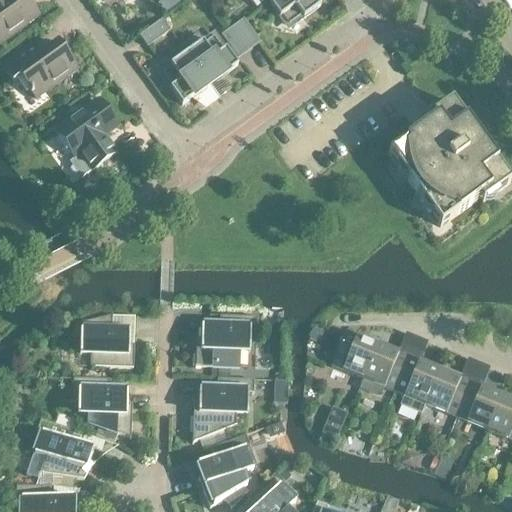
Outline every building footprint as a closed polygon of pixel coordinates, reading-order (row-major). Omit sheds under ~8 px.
[(24,0),(0,0),(0,40),(36,15),(24,0)] [(303,19),(319,7),(314,0),(270,0),(267,2),(279,19),(281,17),(288,27),(301,17),(303,19)] [(146,48),(169,32),(161,20),(138,36),(146,48)] [(231,28),(248,51),(258,43),(242,21),(231,28)] [(248,51),(231,28),(221,36),(238,58),(248,51)] [(181,47),(209,87),(237,67),(225,50),(223,51),(213,38),(203,45),(197,36),(181,47)] [(58,46),(40,59),(32,47),(1,70),(11,84),(20,78),(35,100),(75,70),(58,46)] [(209,87),(181,47),(166,61),(171,68),(161,75),(171,89),(169,90),(181,107),(209,87)] [(55,134),(73,160),(68,163),(80,179),(92,171),(115,155),(102,138),(116,127),(99,103),(55,134)] [(471,213),(492,198),(511,185),(450,105),(424,125),(427,128),(389,157),(397,168),(401,165),(411,179),(407,182),(421,202),(425,199),(435,213),(431,216),(440,228),(467,207),(471,213)] [(90,356),(90,369),(132,370),(133,356),(128,356),(129,333),(127,333),(127,334),(111,334),(111,317),(75,326),(74,334),(80,334),(79,357),(80,357),(80,356),(90,356)] [(249,348),(249,331),(255,331),(255,319),(219,317),(218,329),(202,328),(201,328),(200,349),(195,349),(194,368),(237,369),(238,348),(249,348)] [(362,380),(376,346),(344,333),(330,367),(362,380)] [(379,399),(383,389),(393,393),(407,359),(376,346),(362,380),(358,390),(379,399)] [(407,359),(393,393),(404,398),(400,407),(421,415),(424,406),(438,372),(407,359)] [(455,419),(469,385),(438,372),(424,406),(455,419)] [(87,425),(99,429),(96,438),(112,443),(115,435),(128,440),(130,440),(131,415),(126,415),(127,392),(125,392),(125,394),(109,393),(109,381),(73,380),(72,393),(78,393),(77,416),(78,416),(78,415),(88,415),(87,424),(87,425)] [(246,411),(247,394),(252,395),(253,382),(217,380),(216,392),(199,391),(198,391),(197,413),(193,412),(191,445),(193,445),(193,444),(236,427),(235,426),(235,411),(246,411)] [(469,385),(455,419),(487,432),(501,398),(469,385)] [(511,402),(501,398),(487,432),(511,442),(511,402)] [(333,406),(322,431),(338,438),(348,412),(333,406)] [(41,435),(34,456),(45,460),(39,475),(39,488),(53,489),(53,477),(83,481),(85,477),(87,473),(86,472),(82,471),(89,450),(71,444),(75,433),(40,421),(36,433),(41,435)] [(209,510),(222,502),(230,510),(247,494),(242,489),(246,486),(245,485),(245,486),(241,475),(252,471),(244,450),(249,449),(245,437),(210,450),(214,461),(197,467),(205,488),(201,489),(209,510)] [(286,511),(295,504),(279,488),(283,484),(274,475),(248,501),(256,509),(252,511),(286,511)] [(52,500),(53,489),(39,488),(15,488),(15,500),(20,500),(20,511),(70,511),(71,500),(52,500)] [(325,511),(327,508),(316,503),(312,511),(325,511)]
